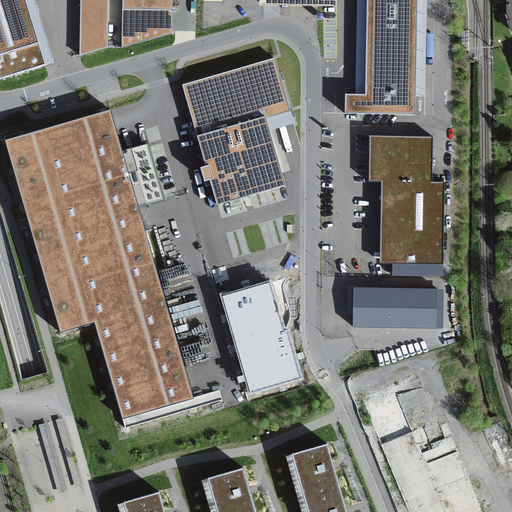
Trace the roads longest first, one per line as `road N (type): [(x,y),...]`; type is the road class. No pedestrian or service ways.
road 1 (residential): [(0,102),(269,26),(302,36),(313,68),(313,338),(345,402)]
road 2 (secondary): [(33,375),(73,511)]
road 3 (secondary): [(33,375),(0,254)]
road 4 (unclassified): [(96,511),(63,392)]
